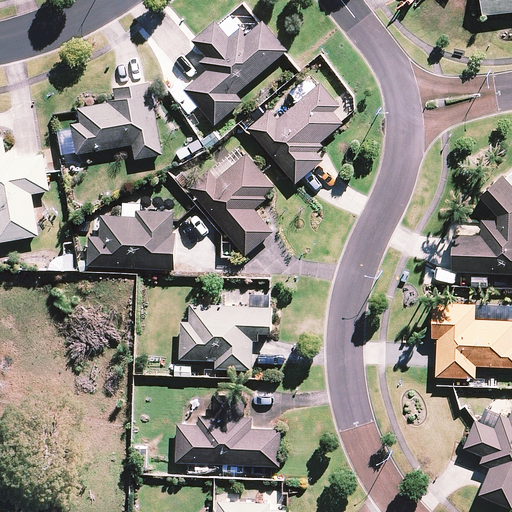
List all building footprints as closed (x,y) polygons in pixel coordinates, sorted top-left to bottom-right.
[(511,0),(482,0),(483,5),(484,12),(511,9),(511,0)] [(284,51),(289,47),(264,18),(260,21),(248,32),(242,24),(230,34),(220,22),(216,18),(193,38),(207,54),(201,59),(208,68),(185,87),(216,123),(244,99),(238,91),(284,51)] [(73,128),(78,151),(133,142),(136,156),(164,151),(151,79),(114,85),(116,98),(78,104),(81,120),(72,121),(73,128)] [(271,108),(250,125),(297,181),(325,157),(318,148),(324,143),(322,140),(345,120),(335,109),(342,103),(322,80),(279,116),(271,108)] [(5,134),(0,134),(0,239),(40,233),(33,191),(51,188),(44,151),(16,156),(15,147),(7,149),(5,134)] [(189,185),(247,253),(276,229),(256,206),(268,196),(265,193),(276,183),(248,150),(218,176),(211,167),(189,185)] [(511,181),(504,173),(482,192),(499,212),(499,218),(483,217),(482,233),(454,232),(453,269),(511,270),(511,181)] [(89,233),(88,263),(176,267),(177,230),(174,230),(175,209),(137,207),(137,214),(102,213),(101,234),(89,233)] [(477,363),(511,365),(511,317),(476,316),(477,301),(435,299),(434,335),(439,336),(437,374),(455,375),(477,376),(477,363)] [(274,304),(191,301),(190,319),(182,319),(181,357),(216,358),(216,366),(253,368),(254,338),(260,339),(260,330),(273,331),(274,304)] [(178,422),(177,460),(281,464),(282,427),(253,426),(254,414),(246,414),(247,393),(215,392),(215,413),(200,412),(199,423),(178,422)] [(480,493),(511,505),(511,411),(511,415),(502,411),(496,425),(476,417),(476,418),(464,446),(484,454),(482,461),(492,465),(480,493)] [(219,498),(218,511),(287,511),(288,507),(272,506),(272,500),(219,498)]
